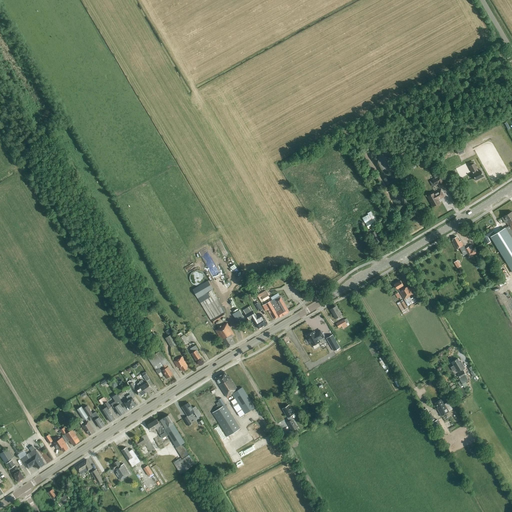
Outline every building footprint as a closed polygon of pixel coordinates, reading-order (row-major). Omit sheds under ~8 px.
[(481,170),(478,172),(477,170),(474,163),(469,166),(472,172),(473,172),(474,174),(473,174),(476,181),(484,176),(481,170)] [(440,176),(432,180),(436,186),(438,184),(440,188),(446,185),(440,176)] [(444,196),(441,190),(434,194),(434,193),(427,197),(433,206),(439,203),(438,200),(444,196)] [(511,239),(511,211),(503,217),(504,217),(502,218),(506,223),(507,223),(509,226),(505,228),(492,236),(511,269),(511,239)] [(369,229),(378,224),(372,213),(362,218),(369,229)] [(376,243),(383,239),(381,235),(379,237),(374,227),(369,230),(376,243)] [(454,245),(456,250),(460,248),(462,251),(464,250),(465,251),(466,250),(469,257),(476,253),(474,249),(470,251),(468,247),(466,249),(464,246),(461,241),(459,242),(457,237),(452,239),(453,240),(452,241),(454,245)] [(199,271),(198,270),(196,270),(195,271),(194,271),(192,272),(191,273),(190,274),(190,275),(189,277),(189,278),(189,280),(190,281),(191,282),(191,283),(193,284),(194,285),(195,285),(197,286),(198,285),(200,285),(201,284),(202,284),(203,283),(204,281),(204,280),(204,279),(204,277),(204,276),(204,274),(203,273),(202,272),(201,271),(199,271)] [(413,294),(408,286),(404,288),(403,286),(400,281),(394,285),(397,289),(400,288),(401,290),(399,292),(404,300),(406,303),(408,306),(416,301),(414,299),(410,301),(408,297),(413,294)] [(213,324),(224,318),(225,317),(223,312),(224,312),(216,300),(218,299),(212,290),(198,298),(213,324)] [(264,301),(270,298),(265,291),(257,296),(261,302),(264,301)] [(278,310),(285,306),(280,298),(276,301),(276,302),(274,303),(278,310)] [(272,300),(262,306),(266,311),(267,310),(273,320),(279,317),(279,318),(289,312),(285,306),(278,310),(274,303),(272,300)] [(403,302),(402,300),(397,303),(401,311),(404,310),(407,308),(403,301),(403,302)] [(335,319),(342,315),(337,307),(336,308),(335,307),(330,310),(335,319)] [(237,311),(238,313),(235,314),(238,320),(245,317),(241,309),(237,311)] [(258,320),(258,319),(257,318),(256,316),(255,316),(252,311),(245,315),(249,320),(252,318),(254,322),(259,329),(262,327),(259,322),(258,320)] [(259,322),(262,327),(267,324),(263,316),(260,318),(259,316),(257,318),(258,319),(258,320),(259,322)] [(348,326),(344,319),(336,324),(339,328),(342,326),(344,329),(348,326)] [(224,342),(224,343),(227,348),(235,343),(231,337),(235,335),(227,323),(215,330),(223,343),(224,342)] [(313,331),(306,335),(312,346),(314,349),(319,346),(317,343),(320,341),(319,340),(324,337),(320,330),(315,333),(313,331)] [(184,335),(183,336),(182,333),(178,336),(179,338),(183,346),(189,343),(184,335)] [(177,343),(172,335),(165,338),(171,347),(177,343)] [(329,343),(334,351),(340,348),(335,339),(334,340),(331,336),(328,338),(330,342),(329,343)] [(196,360),(201,357),(197,351),(198,350),(196,345),(190,349),(193,353),(192,353),(196,360)] [(167,358),(162,350),(148,359),(153,367),(167,358)] [(188,371),(190,370),(184,359),(175,364),(179,371),(181,370),(183,373),(184,373),(185,374),(189,372),(188,371)] [(454,366),(451,367),(453,371),(456,369),(457,372),(465,368),(461,362),(460,362),(458,359),(452,362),(454,366)] [(163,364),(164,365),(162,366),(164,369),(162,370),(167,379),(173,375),(168,367),(167,367),(165,363),(163,364)] [(152,389),(150,387),(153,385),(146,374),(145,372),(142,374),(143,376),(147,383),(145,384),(142,380),(140,382),(142,385),(147,392),(152,389)] [(224,373),(215,378),(218,384),(224,393),(226,397),(232,394),(235,399),(231,401),(234,405),(233,406),(241,417),(255,408),(242,387),(238,390),(229,376),(227,376),(225,372),(224,373)] [(459,379),(460,382),(458,383),(460,386),(462,385),(464,388),(468,386),(465,382),(468,380),(466,376),(459,379)] [(142,385),(139,387),(139,388),(136,390),(141,396),(147,392),(142,385)] [(136,405),(136,404),(132,398),(135,396),(132,391),(129,393),(130,394),(126,397),(129,400),(125,403),(129,409),(130,409),(136,405)] [(115,401),(111,404),(114,408),(115,407),(120,415),(125,412),(120,405),(123,403),(117,394),(113,397),(115,401)] [(106,408),(103,410),(105,413),(104,414),(110,422),(115,419),(109,410),(108,409),(111,407),(107,402),(104,397),(101,399),(106,408)] [(213,413),(224,430),(228,437),(241,428),(226,405),(226,404),(222,398),(218,400),(222,407),(213,413)] [(441,400),(435,403),(438,408),(437,409),(441,416),(448,411),(452,409),(448,402),(444,404),(444,405),(441,400)] [(183,406),(182,407),(187,415),(188,416),(194,412),(198,418),(202,416),(198,410),(197,410),(195,407),(192,409),(188,403),(187,404),(183,406)] [(292,431),(298,427),(293,419),(291,416),(294,414),(289,405),(282,409),(290,421),(287,423),(292,431)] [(105,425),(99,417),(96,412),(92,414),(87,406),(84,409),(89,417),(92,415),(95,420),(94,420),(100,428),(105,425)] [(84,420),(88,417),(82,407),(77,409),(84,420)] [(160,420),(159,421),(164,430),(165,429),(169,435),(171,439),(173,437),(175,441),(178,446),(184,441),(181,437),(179,433),(173,424),(174,423),(168,415),(160,420)] [(188,426),(191,424),(187,417),(183,419),(188,426)] [(157,420),(148,425),(152,431),(157,427),(159,430),(157,431),(160,435),(162,439),(169,435),(165,429),(164,430),(159,421),(158,422),(157,420)] [(89,435),(95,432),(88,421),(82,426),(85,431),(86,431),(89,435)] [(437,421),(432,424),(438,434),(443,431),(437,421)] [(68,442),(70,441),(73,446),(79,442),(74,434),(75,434),(72,430),(64,435),(68,442)] [(56,442),(54,443),(56,445),(59,449),(61,448),(64,451),(68,448),(64,442),(66,441),(63,437),(60,439),(59,437),(55,440),(56,442)] [(189,454),(183,444),(176,448),(182,458),(189,454)] [(133,467),(141,462),(133,450),(129,452),(126,447),(122,450),(133,467)] [(13,457),(8,448),(0,453),(0,454),(5,462),(13,457)] [(21,459),(28,469),(35,464),(38,469),(45,464),(42,460),(35,449),(25,456),(21,459)] [(195,464),(189,455),(181,460),(187,470),(195,464)] [(10,469),(15,466),(12,460),(7,463),(10,469)] [(85,473),(84,472),(86,470),(87,472),(92,468),(87,460),(76,467),(81,475),(83,476),(85,474),(85,473)] [(120,480),(130,474),(124,464),(121,466),(117,461),(114,463),(114,464),(111,467),(113,470),(114,470),(120,480)] [(148,466),(144,469),(148,476),(152,474),(148,466)] [(24,478),(24,477),(20,470),(19,471),(18,468),(12,472),(13,474),(13,475),(18,481),(19,481),(24,478)] [(103,482),(96,470),(91,472),(98,485),(103,482)] [(55,501),(57,499),(55,496),(57,495),(53,489),(48,492),(52,499),(53,498),(55,501)] [(65,495),(57,501),(58,502),(61,506),(70,500),(67,495),(67,494),(65,495)]
